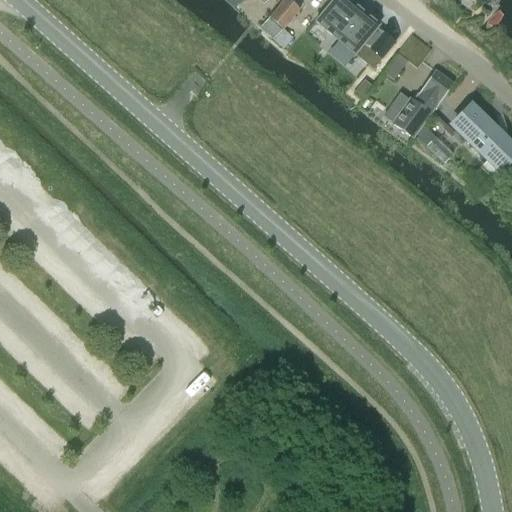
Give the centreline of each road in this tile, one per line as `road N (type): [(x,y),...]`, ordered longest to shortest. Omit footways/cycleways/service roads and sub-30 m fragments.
road 1 (tertiary): [(489,511),(466,423),(434,373),(16,0)]
road 2 (unknown): [(432,511),(424,479),(395,429),(0,58)]
road 3 (unclassified): [(511,103),(386,0)]
